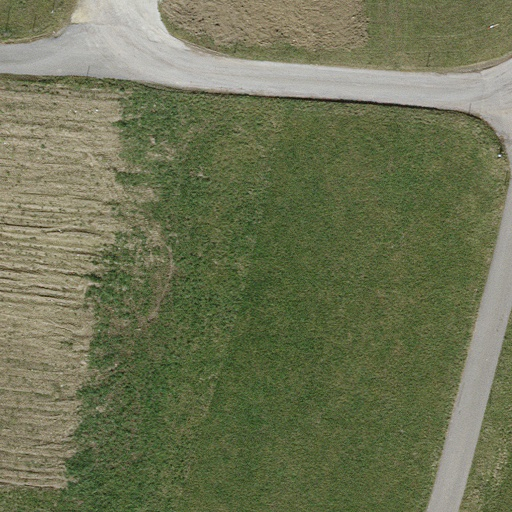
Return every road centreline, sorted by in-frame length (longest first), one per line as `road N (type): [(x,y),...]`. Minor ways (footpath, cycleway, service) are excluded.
road 1 (track): [(0,50),(511,100)]
road 2 (track): [(453,511),(511,282)]
